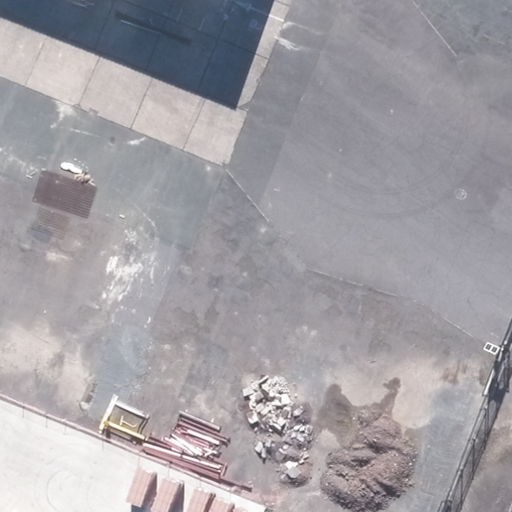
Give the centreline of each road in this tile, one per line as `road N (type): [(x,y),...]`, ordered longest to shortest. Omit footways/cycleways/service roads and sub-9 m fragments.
road 1 (unknown): [(0,243),(283,369)]
road 2 (unknown): [(367,172),(283,369)]
road 3 (unknown): [(283,369),(212,511)]
